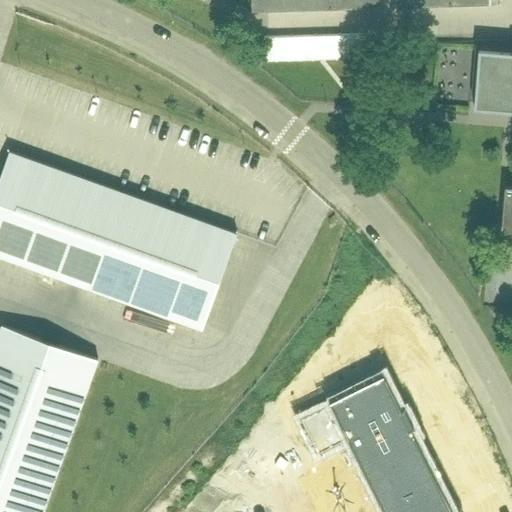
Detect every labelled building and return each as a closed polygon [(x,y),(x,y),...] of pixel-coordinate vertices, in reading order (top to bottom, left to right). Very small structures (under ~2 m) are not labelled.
[(500,0),(252,0),(253,15),(501,10),(500,0)] [(511,55),(481,54),(478,118),(511,120),(511,55)] [(10,161),(0,189),(0,264),(206,333),(239,237),(10,161)] [(48,511),(101,363),(2,328),(0,334),(0,511),(48,511)] [(449,511),(383,380),(300,421),(317,454),(346,440),(382,511),(449,511)]
